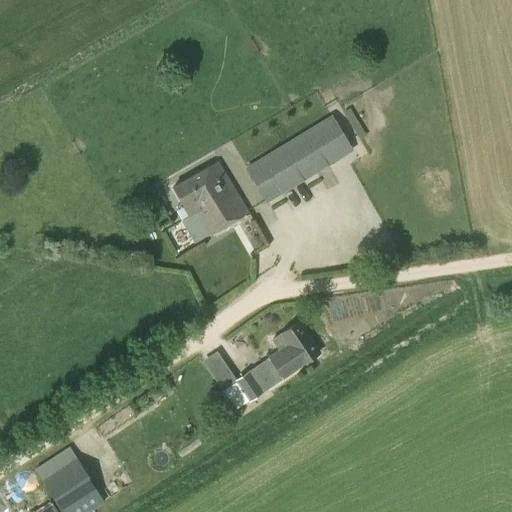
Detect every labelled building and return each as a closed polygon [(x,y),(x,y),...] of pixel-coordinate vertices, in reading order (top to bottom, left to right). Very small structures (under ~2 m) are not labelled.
[(266,203),(352,150),(330,115),(244,167),(266,203)] [(174,186),(190,214),(197,211),(209,233),(246,212),(218,161),(207,167),(174,186)] [(316,346),(326,360),(365,334),(356,320),(316,346)] [(281,376),(318,352),(299,323),(273,338),(279,349),(269,357),(220,391),(233,410),(250,398),(281,376)] [(102,511),(148,482),(132,456),(115,467),(117,469),(92,486),(75,460),(43,480),(63,511),(102,511)]
